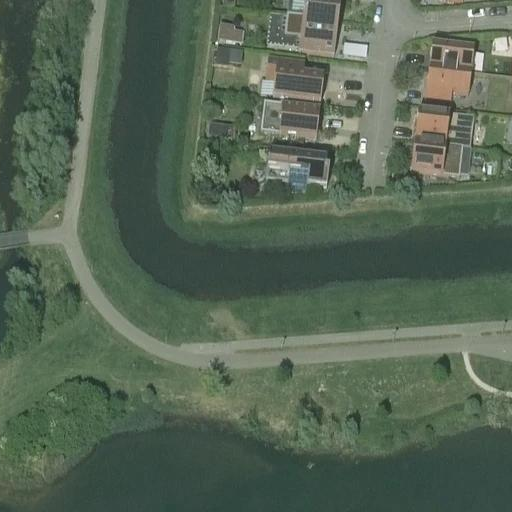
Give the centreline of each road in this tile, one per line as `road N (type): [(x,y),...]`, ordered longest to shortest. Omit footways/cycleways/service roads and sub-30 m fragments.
road 1 (residential): [(392,33),(371,185)]
road 2 (residential): [(511,23),(392,33)]
